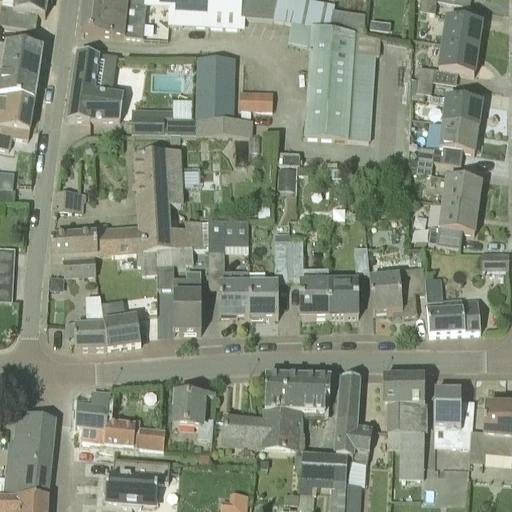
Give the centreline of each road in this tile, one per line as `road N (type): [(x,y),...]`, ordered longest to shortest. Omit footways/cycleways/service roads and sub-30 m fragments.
road 1 (residential): [(65,377),(249,364),(511,361)]
road 2 (residential): [(24,373),(70,0)]
road 3 (residential): [(58,511),(65,377)]
